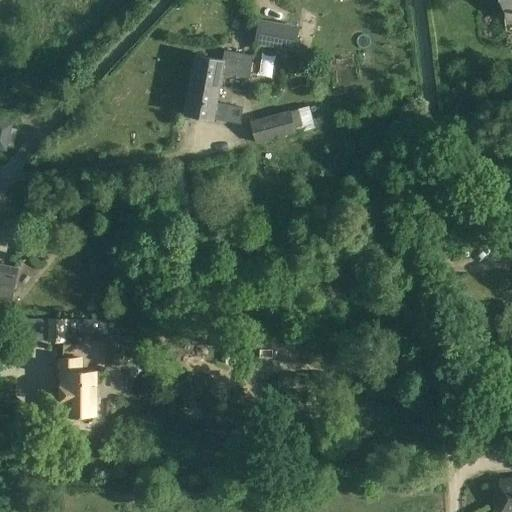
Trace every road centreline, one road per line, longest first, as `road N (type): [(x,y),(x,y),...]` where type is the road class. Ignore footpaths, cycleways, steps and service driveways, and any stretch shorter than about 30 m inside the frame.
road 1 (track): [(454,511),(448,302),(417,0)]
road 2 (unclassified): [(0,177),(167,0)]
